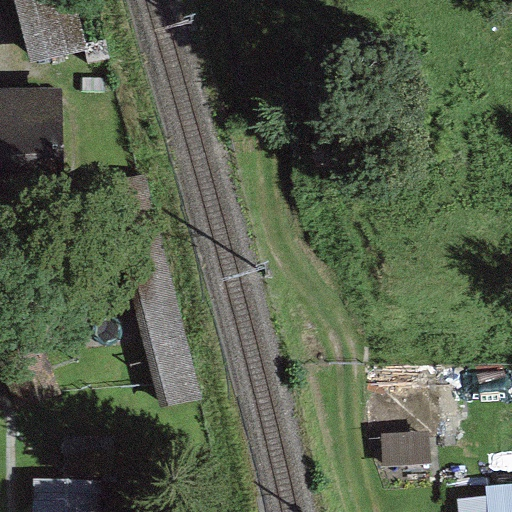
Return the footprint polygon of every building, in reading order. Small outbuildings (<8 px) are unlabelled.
[(11,0),(31,72),(106,52),(91,0),(11,0)] [(0,153),(53,154),(53,104),(0,103),(0,153)] [(0,352),(0,359),(18,405),(63,388),(43,335),(0,352)] [(444,369),(360,371),(362,444),(446,441),(444,369)] [(36,511),(99,511),(101,479),(37,476),(36,511)] [(511,511),(511,489),(484,492),(486,511),(511,511)]
